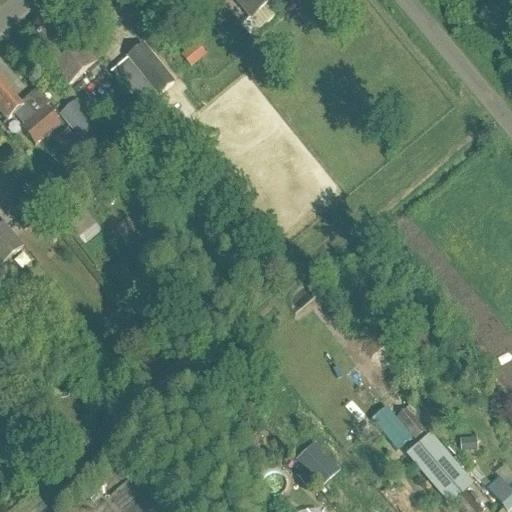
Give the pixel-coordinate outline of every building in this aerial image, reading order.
[(232,0),(251,22),(275,3),(272,0),(232,0)] [(29,46),(67,91),(98,64),(83,46),(70,56),(48,30),(29,46)] [(171,85),(139,46),(122,60),(123,61),(106,74),(121,92),(138,79),(154,99),(171,85)] [(196,46),(181,58),(191,70),(206,58),(196,46)] [(22,133),(36,149),(60,128),(47,112),(38,119),(27,107),(24,109),(0,80),(0,114),(8,124),(15,118),(25,130),(22,133)] [(56,113),(78,138),(97,122),(74,97),(56,113)] [(0,265),(23,247),(2,222),(0,223),(0,265)] [(429,438),(407,456),(420,472),(450,505),(471,486),(429,438)] [(294,464),(319,492),(338,474),(314,447),(294,464)] [(511,511),(511,487),(494,503),(493,503),(500,511),(511,511)] [(453,507),(456,511),(477,511),(466,496),(453,507)]
